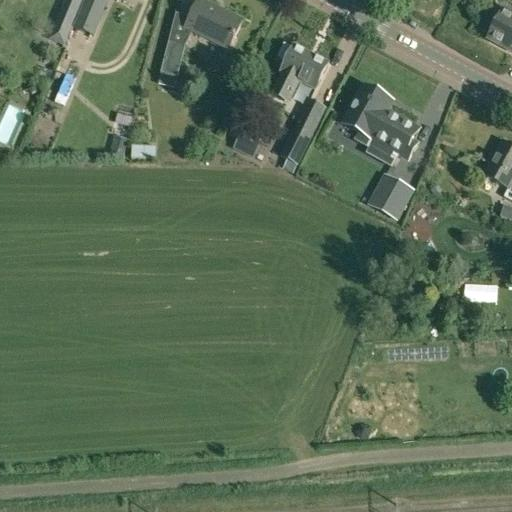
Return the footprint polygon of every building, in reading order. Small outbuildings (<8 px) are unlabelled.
[(65,48),(80,8),(84,1),(84,0),(65,0),(64,2),(48,41),(65,48)] [(160,75),(157,84),(174,89),(177,79),(185,47),(192,33),(228,52),(243,22),(199,0),(186,28),(173,26),(169,43),(168,43),(160,75)] [(86,7),(78,27),(87,32),(97,11),(86,7)] [(511,17),(503,12),(488,40),(511,53),(511,17)] [(328,65),(294,47),(293,50),(284,46),(278,59),(286,63),(281,74),(281,75),(272,93),(285,100),(294,82),(315,92),(328,65)] [(375,143),(409,161),(417,146),(413,143),(419,131),(379,109),(385,99),(363,88),(343,126),(360,135),(356,142),(372,150),(375,143)] [(305,149),(309,141),(324,110),(309,103),(290,142),(305,149)] [(109,155),(123,159),(129,137),(114,134),(109,155)] [(261,158),(264,141),(246,138),(243,155),(261,158)] [(297,166),(305,149),(290,142),(281,158),(297,166)] [(511,203),(511,149),(502,144),(496,156),(493,154),(481,176),(508,191),(503,199),(511,203)] [(157,149),(132,147),(131,161),(156,163),(157,149)] [(366,207),(397,224),(415,192),(383,175),(366,207)] [(500,219),(511,222),(511,209),(503,207),(500,219)]
